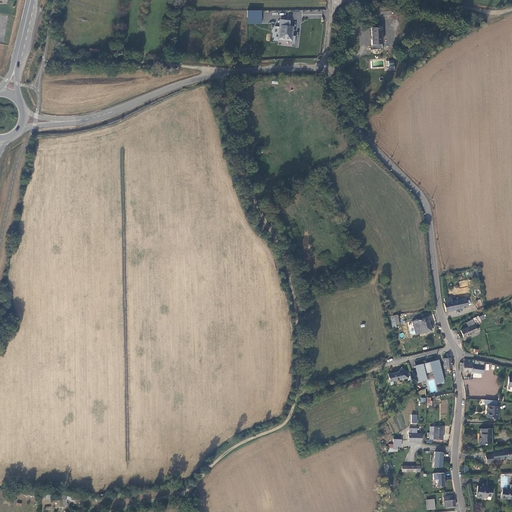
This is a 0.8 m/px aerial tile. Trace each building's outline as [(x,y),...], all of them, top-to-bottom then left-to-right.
[(391,15),(391,7),(373,8),(374,16),(391,15)] [(288,21),(280,20),(278,39),(291,40),(293,26),(287,26),(288,21)] [(382,43),(381,27),(371,27),(372,44),(382,43)] [(444,303),(446,312),(468,307),(466,298),(452,301),(451,297),(444,298),(445,303),(444,303)] [(472,319),(475,325),(481,321),(479,316),(472,319),(473,319),(472,319)] [(416,334),(431,330),(428,317),(412,321),(416,334)] [(460,330),(464,337),(478,331),(475,325),(472,319),(466,323),(468,327),(460,330)] [(451,368),(452,368),(451,358),(443,358),(444,369),(451,368)] [(471,372),(472,364),(472,360),(464,359),(463,363),(460,363),(460,371),(463,371),(471,372)] [(444,381),(438,360),(430,362),(430,364),(426,365),(426,363),(415,366),(419,381),(426,379),(425,374),(432,372),(434,371),(437,383),(444,381)] [(472,364),(471,372),(480,373),(482,374),(484,365),(472,364)] [(408,378),(410,374),(401,367),(398,372),(388,374),(389,382),(404,379),(406,377),(408,378)] [(476,385),(469,385),(471,398),(478,398),(476,385)] [(494,402),(483,401),(483,403),(484,404),(485,406),(487,406),(486,418),(497,418),(498,405),(496,405),(494,405),(494,402)] [(430,439),(442,439),(442,427),(430,427),(430,439)] [(409,441),(421,442),(421,434),(416,434),(416,428),(414,428),(409,428),(409,441)] [(485,444),(485,443),(492,443),(491,428),(480,429),(481,437),(479,437),(479,444),(485,444)] [(393,444),(389,444),(388,447),(397,448),(397,446),(401,446),(401,439),(394,439),(393,444)] [(511,458),(511,448),(506,450),(494,451),(493,451),(493,454),(486,456),(487,463),(495,462),(494,460),(508,458),(508,459),(511,458)] [(442,467),(443,452),(435,452),(433,466),(442,467)] [(444,486),(444,473),(433,473),(433,479),(436,479),(436,486),(444,486)] [(492,488),(488,487),(483,487),(477,486),(476,496),(487,498),(487,496),(491,496),(492,488)] [(503,489),(500,498),(511,499),(511,490),(509,490),(503,489)] [(444,507),(455,506),(454,495),(443,496),(444,507)] [(434,499),(426,500),(427,510),(435,509),(434,499)]
